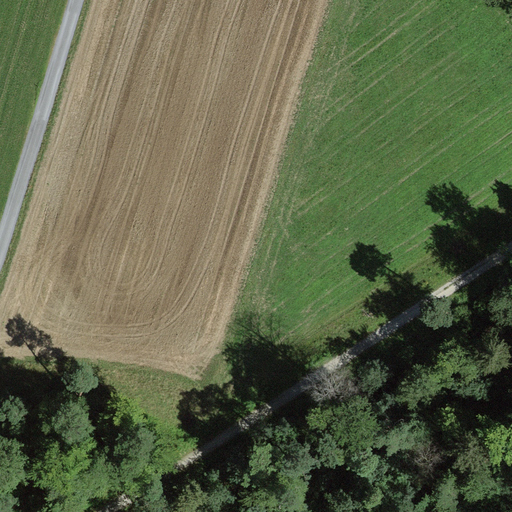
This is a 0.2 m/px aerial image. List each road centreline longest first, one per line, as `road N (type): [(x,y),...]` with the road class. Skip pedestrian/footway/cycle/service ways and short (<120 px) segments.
road 1 (track): [(511,245),(102,511)]
road 2 (unclassified): [(0,250),(76,0)]
